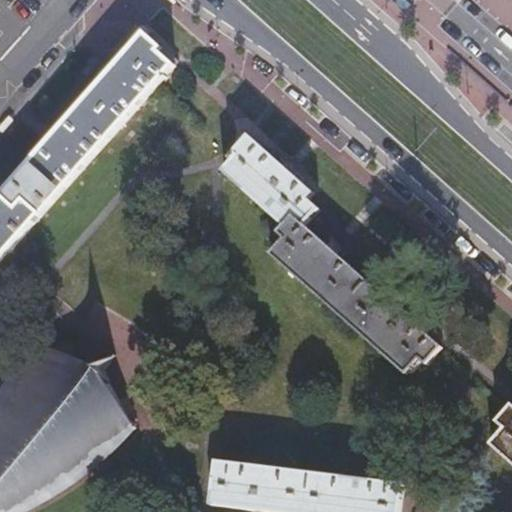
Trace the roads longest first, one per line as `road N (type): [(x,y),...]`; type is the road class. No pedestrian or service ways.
road 1 (primary): [(213,0),(511,256)]
road 2 (primary): [(511,168),(340,0)]
